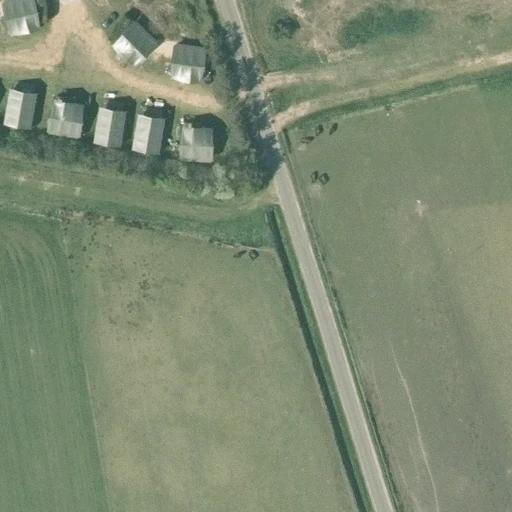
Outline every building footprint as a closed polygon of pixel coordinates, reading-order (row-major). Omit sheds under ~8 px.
[(33,92),(11,89),(5,123),(28,127),(33,92)] [(81,103),(54,98),(48,130),(75,135),(81,103)] [(122,112),(101,108),(94,141),(115,145),(122,112)] [(161,118),(141,113),(134,148),(153,152),(161,118)] [(208,159),(209,127),(183,126),(182,158),(208,159)]
